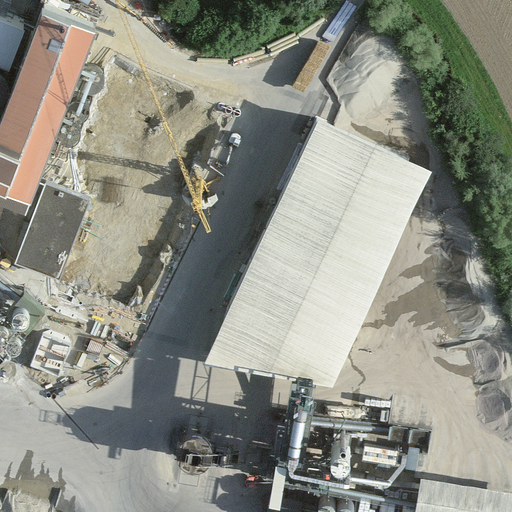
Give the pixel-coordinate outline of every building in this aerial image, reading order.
[(89,22),(33,1),(0,87),(0,190),(22,199),(89,22)] [(222,111),(132,78),(104,151),(194,184),(222,111)] [(446,183),(308,125),(214,349),(351,407),(446,183)] [(89,205),(44,189),(15,263),(60,280),(89,205)] [(511,511),(511,489),(421,475),(414,511),(511,511)] [(352,511),(353,503),(312,500),(311,511),(352,511)]
